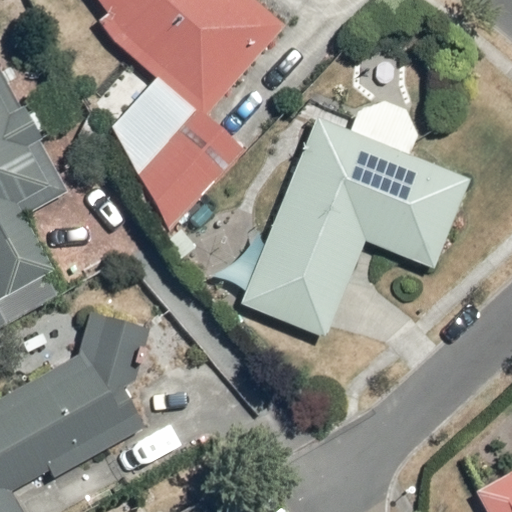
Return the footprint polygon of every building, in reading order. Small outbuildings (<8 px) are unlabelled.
[(112,0),(113,1),(101,11),(108,19),(155,77),(106,117),(174,229),(247,152),(203,109),(285,24),(265,0),(112,0)] [(0,366),(77,321),(28,217),(70,192),(0,56),(0,366)] [(469,168),(416,150),(427,119),(367,98),(356,129),(321,117),(246,295),(327,336),(370,237),(436,268),(469,168)] [(81,354),(0,397),(0,511),(26,511),(16,488),(117,445),(114,438),(148,423),(131,383),(144,320),(93,309),(81,354)] [(511,511),(511,473),(475,493),(485,511),(511,511)]
